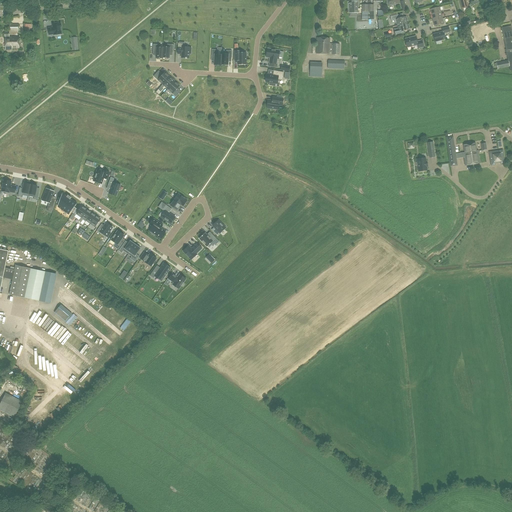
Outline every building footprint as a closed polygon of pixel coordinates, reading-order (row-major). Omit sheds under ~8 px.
[(349,4),(349,13),(358,13),(357,1),(351,2),(351,4),(349,4)] [(362,14),(362,15),(362,19),(368,19),(374,19),(374,11),(374,9),(374,5),(362,4),(362,8),(362,11),(362,14)] [(432,15),(441,12),(440,7),(430,9),(432,15)] [(408,21),(407,17),(405,17),(399,18),(398,15),(398,12),(391,14),(391,16),(391,17),(391,18),(392,21),(392,23),(397,22),(397,25),(407,23),(406,21),(408,21)] [(433,20),(442,18),(441,12),(432,15),(433,20)] [(442,18),(433,20),(434,26),(444,24),(442,18)] [(60,24),(60,23),(52,24),(53,27),(48,28),(49,34),(54,34),(54,35),(61,34),(60,27),(61,27),(61,23),(60,24)] [(407,25),(407,23),(397,25),(398,28),(393,29),(395,35),(403,34),(402,31),(408,29),(410,29),(409,24),(407,25)] [(446,39),(444,33),(450,32),(449,27),(442,29),(443,31),(433,34),(436,42),(446,39)] [(497,63),(494,63),(495,68),(497,67),(498,69),(509,67),(510,71),(511,70),(511,34),(511,27),(502,29),(506,50),(506,54),(508,60),(497,63)] [(19,48),(19,36),(9,37),(9,32),(5,32),(6,50),(12,50),(12,48),(19,48)] [(419,49),(424,47),(422,40),(417,41),(416,36),(405,39),(407,48),(418,45),(419,49)] [(316,54),(329,54),(330,53),(332,53),(332,54),(339,54),(340,44),(330,43),(330,38),(317,38),(316,54)] [(190,53),(191,47),(184,47),(182,47),(182,43),(179,43),(178,43),(177,53),(182,53),(181,58),(185,58),(187,58),(188,58),(189,53),(190,53)] [(160,58),(163,59),(163,58),(162,58),(163,48),(159,47),(159,45),(153,44),(153,51),(156,51),(156,58),(156,59),(160,59),(160,58)] [(173,51),(173,44),(167,44),(167,47),(163,47),(163,48),(162,58),(163,58),(165,58),(165,59),(168,59),(168,58),(169,58),(169,51),(173,51)] [(221,64),(221,54),(217,53),(217,50),(212,49),(211,58),(215,58),(214,65),(221,65),(221,64)] [(273,64),(272,67),(277,68),(277,64),(276,64),(277,59),(278,59),(279,51),(267,49),(267,50),(266,50),(265,53),(266,53),(266,57),(270,58),(269,63),(273,64)] [(221,54),(221,64),(227,65),(228,59),(231,59),(232,51),(226,50),(226,52),(221,52),(221,54)] [(238,65),(246,65),(246,53),(241,53),(241,51),(234,51),(235,58),(238,58),(238,65)] [(344,69),(345,61),(328,60),(328,68),(344,69)] [(322,77),(322,63),(310,62),(310,77),(322,77)] [(283,72),(273,71),(273,75),(266,74),(265,81),(270,82),(269,85),(275,86),(275,83),(277,83),(278,79),(282,80),(283,72)] [(163,85),(170,77),(167,75),(168,74),(166,72),(165,73),(165,72),(162,75),(157,72),(153,76),(158,81),(158,80),(163,85)] [(167,89),(175,81),(172,79),(173,79),(171,76),(170,77),(163,85),(161,86),(162,88),(164,86),(167,89)] [(177,83),(175,81),(167,89),(172,94),(173,94),(176,97),(178,94),(176,92),(178,90),(177,89),(179,86),(180,85),(177,83)] [(282,105),(283,99),(276,98),(272,97),(272,101),(268,100),(266,108),(278,110),(279,105),(282,105)] [(447,141),(450,163),(456,162),(456,158),(455,154),(453,140),(447,141)] [(465,165),(480,163),(478,150),(476,151),(475,143),(464,145),(465,153),(455,154),(456,158),(464,157),(465,165)] [(502,150),(489,152),(491,165),(495,165),(494,161),(500,161),(501,164),(504,163),(502,150)] [(425,158),(417,159),(417,162),(418,162),(418,166),(418,171),(427,170),(425,158)] [(97,170),(93,181),(101,184),(103,178),(106,179),(109,172),(103,170),(102,172),(97,170)] [(111,177),(108,185),(111,186),(109,190),(108,193),(116,196),(120,185),(113,182),(114,178),(111,177)] [(10,185),(11,181),(4,180),(1,191),(9,192),(14,193),(16,186),(10,185)] [(471,188),(472,181),(466,180),(464,186),(471,188)] [(28,196),(30,184),(29,184),(29,183),(26,182),(25,183),(24,183),(23,190),(19,189),(18,196),(22,197),(22,195),(28,196)] [(32,185),(30,184),(28,196),(34,197),(34,199),(37,200),(39,193),(35,192),(37,186),(35,185),(35,184),(32,184),(32,185)] [(54,192),(46,189),(42,200),(49,203),(48,206),(52,208),(55,199),(51,197),(54,192)] [(58,197),(56,203),(59,204),(58,207),(68,214),(70,211),(73,213),(76,208),(74,207),(76,203),(70,199),(71,197),(68,195),(67,196),(63,193),(61,198),(58,197)] [(172,202),(170,205),(177,210),(180,205),(179,205),(180,204),(183,206),(187,200),(178,194),(174,199),(176,201),(174,204),(172,202)] [(165,212),(161,217),(167,222),(166,222),(169,224),(170,223),(170,224),(175,217),(169,213),(172,209),(166,205),(163,209),(165,211),(165,212)] [(82,206),(76,214),(81,217),(87,210),(82,206)] [(81,217),(79,221),(81,222),(83,220),(85,222),(86,221),(86,220),(91,213),(87,210),(81,217)] [(91,213),(86,220),(86,221),(90,223),(96,216),(91,213)] [(96,216),(90,223),(95,227),(100,219),(96,216)] [(152,226),(149,230),(151,232),(150,233),(154,235),(155,234),(160,238),(165,231),(161,228),(163,225),(153,218),(149,224),(152,226)] [(214,227),(212,230),(217,235),(219,233),(220,233),(224,229),(223,228),(225,227),(218,220),(216,222),(214,224),(215,225),(213,227),(214,227)] [(100,226),(97,230),(100,231),(100,232),(106,236),(107,237),(110,233),(109,232),(112,227),(106,223),(103,227),(100,226)] [(113,235),(111,239),(112,239),(111,240),(115,243),(113,246),(118,250),(123,243),(120,241),(122,238),(124,235),(117,231),(114,236),(113,235)] [(73,239),(72,238),(74,235),(71,233),(66,240),(70,243),(73,239)] [(210,238),(205,233),(199,238),(208,247),(209,248),(211,246),(211,244),(213,242),(216,245),(220,241),(214,235),(210,238)] [(123,244),(118,251),(122,253),(123,251),(128,254),(135,244),(130,241),(126,246),(123,244)] [(188,246),(183,251),(191,259),(196,254),(202,248),(197,243),(191,249),(188,246)] [(135,244),(128,254),(131,257),(130,258),(135,262),(139,256),(136,254),(140,248),(135,244)] [(144,252),(140,258),(144,262),(151,267),(156,258),(156,257),(154,256),(150,254),(149,255),(144,252)] [(156,266),(150,274),(154,277),(157,274),(163,278),(170,268),(163,263),(159,269),(156,266)] [(46,270),(41,302),(52,304),(57,272),(46,270)] [(171,274),(167,280),(173,283),(171,285),(178,290),(185,280),(178,275),(176,278),(171,274)] [(105,309),(100,304),(92,311),(97,316),(105,309)] [(109,314),(105,309),(97,316),(101,321),(109,314)] [(94,319),(89,314),(82,321),(86,326),(94,319)] [(114,319),(109,314),(101,321),(106,326),(114,319)] [(98,324),(94,319),(86,326),(91,331),(98,324)] [(103,329),(98,324),(91,331),(95,336),(103,329)] [(78,334),(73,329),(65,336),(70,341),(78,334)] [(82,339),(78,334),(70,341),(74,346),(82,339)] [(136,334),(131,338),(138,346),(140,347),(144,343),(147,346),(149,343),(144,337),(141,340),(136,334)] [(131,338),(130,337),(125,341),(131,347),(128,349),(133,355),(136,352),(134,350),(138,346),(131,338)] [(87,344),(82,339),(74,346),(79,351),(87,344)] [(119,349),(114,353),(121,361),(123,362),(127,358),(130,361),(133,358),(127,352),(124,355),(119,349)] [(121,361),(113,352),(108,356),(114,362),(111,364),(116,370),(119,367),(117,365),(121,361)] [(102,364),(98,369),(106,378),(111,374),(113,376),(116,373),(110,368),(108,370),(102,364)] [(105,376),(96,367),(92,371),(97,377),(94,380),(100,385),(103,383),(100,380),(105,376)] [(0,410),(14,418),(23,401),(6,393),(0,405),(0,410)] [(59,473),(63,467),(59,464),(55,470),(59,473)]
